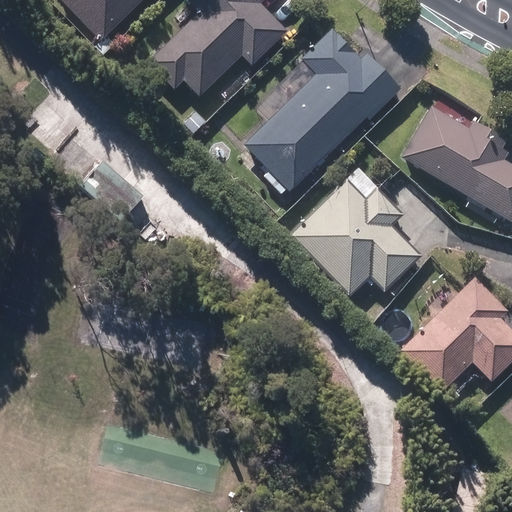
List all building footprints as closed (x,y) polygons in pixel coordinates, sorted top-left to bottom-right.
[(55,0),(100,45),(95,50),(103,58),(114,47),(106,39),(145,0),(55,0)] [(250,69),(286,35),(268,16),(259,7),(264,2),(262,0),(187,0),(186,2),(199,16),(147,66),(173,93),(183,82),(199,99),(241,60),(250,69)] [(245,148),(292,194),(365,120),(368,123),(400,92),(382,75),(365,58),(360,63),(331,34),(301,64),(315,78),(245,148)] [(401,160),(510,228),(511,224),(511,168),(503,163),(507,157),(500,152),(505,146),(472,126),(467,134),(431,112),(401,160)] [(82,192),(120,224),(140,199),(102,167),(82,192)] [(289,240),(350,299),(369,280),(384,295),(420,259),(390,229),(402,218),(375,192),(364,203),(344,183),(289,240)] [(399,354),(439,396),(472,365),(490,384),(511,363),(511,335),(511,334),(499,322),(506,316),(474,283),(399,354)] [(427,306),(436,315),(445,306),(436,297),(427,306)] [(493,397),(500,405),(511,393),(505,386),(493,397)]
